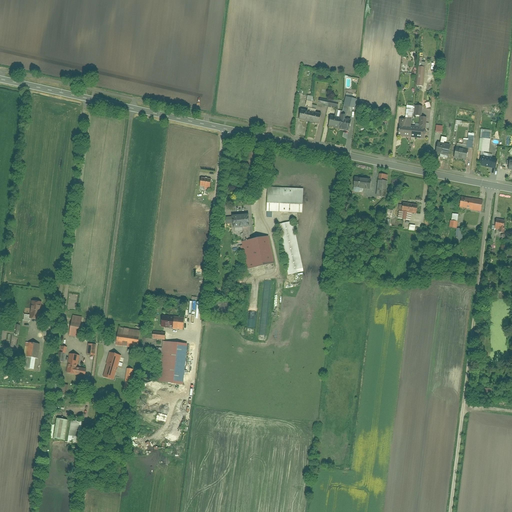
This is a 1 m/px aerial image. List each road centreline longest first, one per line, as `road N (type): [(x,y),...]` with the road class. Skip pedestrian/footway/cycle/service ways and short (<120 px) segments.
road 1 (secondary): [(0,79),(511,189)]
road 2 (track): [(449,511),(490,186)]
